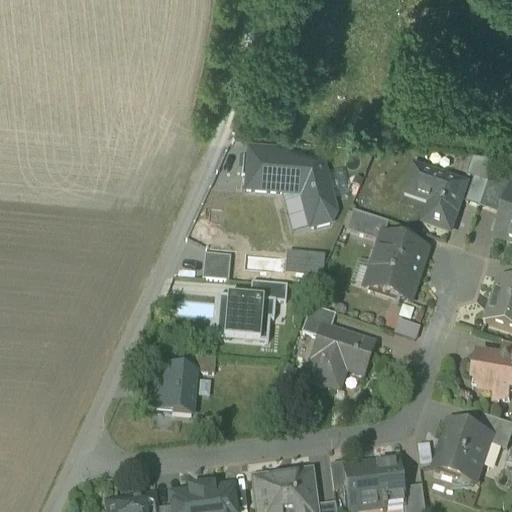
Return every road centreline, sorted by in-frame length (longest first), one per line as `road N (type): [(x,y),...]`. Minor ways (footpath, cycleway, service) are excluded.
road 1 (residential): [(78,458),(232,103),(251,0)]
road 2 (residential): [(78,458),(144,465),(401,428),(454,279)]
